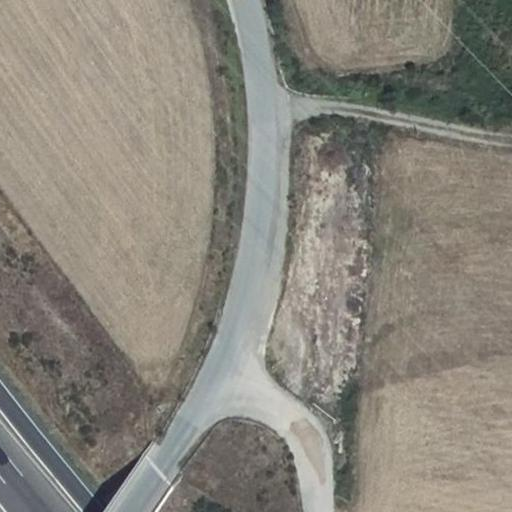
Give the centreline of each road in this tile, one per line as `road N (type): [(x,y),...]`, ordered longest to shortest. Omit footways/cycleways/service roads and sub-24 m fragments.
road 1 (unclassified): [(243,0),(263,113),(261,227),(220,380),(128,511)]
road 2 (track): [(263,113),(345,106),(511,135)]
road 3 (motorway): [(104,511),(0,389)]
